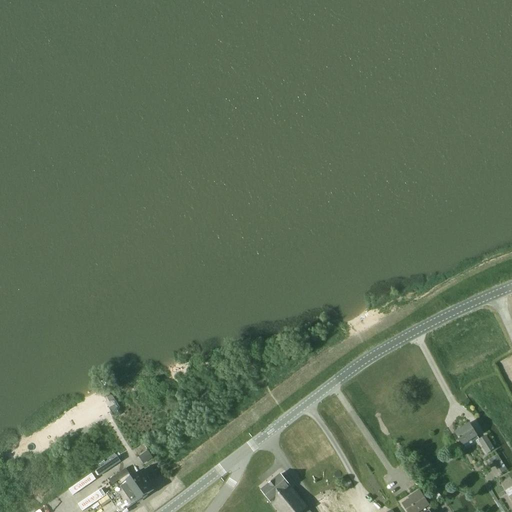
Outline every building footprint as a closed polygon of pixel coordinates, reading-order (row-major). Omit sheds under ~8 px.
[(469,423),(455,432),(463,445),(474,438),(476,442),(479,440),(469,423)] [(485,436),(479,440),(487,453),(494,449),(485,436)] [(148,453),(139,459),(143,465),(152,460),(148,453)] [(486,462),(490,469),(495,466),(500,475),(507,470),(498,454),(486,462)] [(107,496),(118,511),(123,511),(154,491),(157,489),(144,470),(107,496)] [(261,490),(261,491),(270,502),(278,511),(310,511),(307,508),(308,508),(292,489),(280,475),(261,490)] [(402,504),(407,511),(418,511),(429,506),(419,491),(412,495),(413,497),(402,504)] [(344,511),(336,499),(322,508),(324,511),(344,511)]
